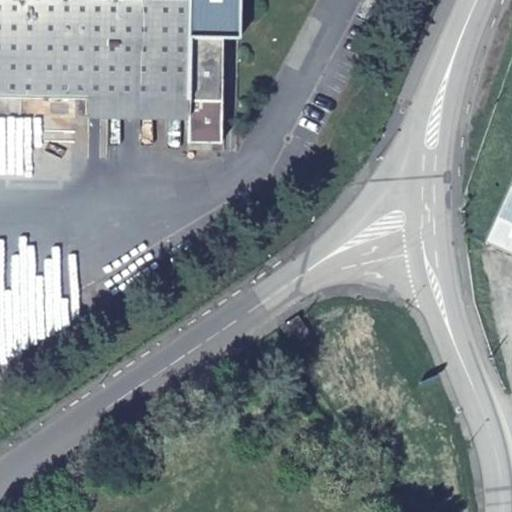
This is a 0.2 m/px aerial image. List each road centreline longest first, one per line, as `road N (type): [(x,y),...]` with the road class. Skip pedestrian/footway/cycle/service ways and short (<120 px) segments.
road 1 (residential): [(415,207),(299,277),(0,489)]
road 2 (tertiary): [(415,207),(510,511)]
road 3 (tertiary): [(474,0),(415,207)]
